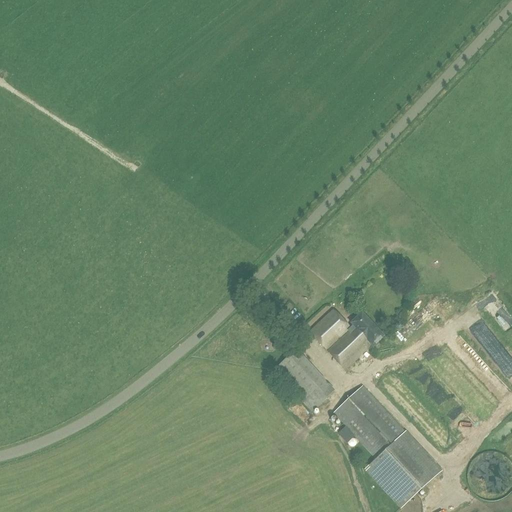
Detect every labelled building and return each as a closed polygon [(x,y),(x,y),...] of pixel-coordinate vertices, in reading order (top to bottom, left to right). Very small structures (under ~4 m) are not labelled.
[(456,300),(456,311),(466,311),(467,300),(456,300)] [(310,333),(345,370),(371,345),(373,347),(385,337),(363,313),(348,326),(334,311),(310,333)] [(408,341),(414,336),(410,331),(404,336),(408,341)] [(502,341),(497,343),(500,350),(505,348),(502,341)] [(312,412),(335,392),(296,350),(274,370),(312,412)] [(441,471),(363,387),(333,414),(375,459),(365,469),(401,508),(441,471)] [(449,416),(451,419),(462,408),(460,406),(449,416)] [(496,452),(491,452),(486,452),(481,454),(477,456),(473,459),(470,463),(468,467),(466,472),(466,477),(466,482),(468,486),(470,491),(473,494),(477,498),(481,500),(486,501),(491,502),(496,501),(500,500),(505,498),(508,494),(511,491),(511,489),(511,463),(508,459),(505,456),(500,454),(496,452)]
